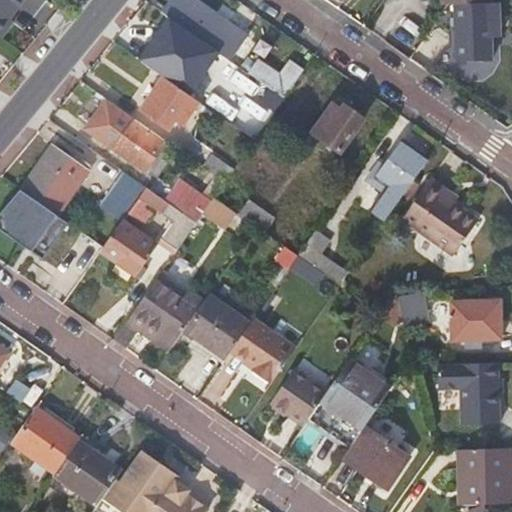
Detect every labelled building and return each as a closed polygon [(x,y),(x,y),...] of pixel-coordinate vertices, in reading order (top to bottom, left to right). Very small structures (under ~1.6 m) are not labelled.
[(0,0),(0,36),(2,38),(14,21),(11,19),(23,0),(0,0)] [(199,0),(172,0),(164,12),(210,45),(231,59),(248,34),(199,0)] [(498,36),(497,2),(490,2),(454,3),(456,60),(490,59),(490,36),(498,36)] [(419,18),(396,49),(409,58),(431,26),(419,18)] [(139,40),(130,52),(150,66),(159,54),(139,40)] [(231,59),(210,45),(192,70),(232,100),(251,74),(249,72),(231,59)] [(284,97),(304,70),(291,60),(281,74),(258,58),(249,72),(251,74),(284,97)] [(193,97),(166,78),(143,110),(175,132),(188,113),(196,118),(205,105),(193,97)] [(205,105),(227,121),(233,113),(199,89),(193,97),(205,105)] [(164,137),(135,117),(107,98),(87,127),(145,169),(155,154),(153,153),(164,137)] [(314,130),(341,150),(364,117),(337,98),(314,130)] [(155,154),(145,169),(148,172),(170,141),(164,137),(153,153),(155,154)] [(386,219),(428,158),(401,139),(392,152),(387,149),(367,178),(382,190),(370,208),(386,219)] [(55,145),(24,189),(58,213),(90,168),(55,145)] [(216,174),(225,180),(232,169),(209,153),(202,164),(216,174)] [(146,186),(125,171),(101,206),(122,221),(123,220),(142,192),(146,186)] [(172,204),(198,223),(216,197),(227,181),(225,180),(216,174),(198,198),(180,185),(168,202),(172,204)] [(432,177),(428,182),(455,201),(458,196),(432,177)] [(455,201),(428,182),(406,214),(456,250),(478,217),(455,201)] [(156,193),(146,186),(142,192),(152,199),(156,193)] [(249,203),(241,215),(256,226),(264,232),(273,220),(249,203)] [(164,215),(190,233),(198,223),(172,204),(164,215)] [(104,246),(101,251),(138,277),(145,266),(159,246),(123,220),(122,221),(104,246)] [(43,260),(78,285),(101,251),(104,246),(70,221),(43,260)] [(298,255),(340,285),(348,274),(320,255),(330,239),(316,229),(298,255)] [(145,266),(138,277),(144,281),(151,271),(145,266)] [(168,351),(184,329),(205,299),(190,288),(183,298),(157,280),(115,340),(125,347),(138,329),(168,351)] [(427,321),(421,291),(408,292),(407,295),(395,296),(403,326),(404,331),(409,330),(408,326),(427,321)] [(226,358),(231,351),(251,322),(209,293),(205,299),(184,329),(226,358)] [(395,296),(395,293),(381,314),(378,317),(393,327),(403,326),(395,296)] [(452,338),(499,334),(496,298),(449,302),(452,338)] [(272,379),(274,380),(296,348),(254,319),(251,322),(231,351),(254,367),(252,371),(270,383),(272,379)] [(362,428),(364,425),(388,391),(347,362),(325,393),(320,399),(362,428)] [(500,423),(498,362),(438,364),(439,390),(460,389),(461,425),(500,423)] [(272,403),(303,424),(307,418),(320,399),(325,393),(294,371),(272,403)] [(320,399),(307,418),(349,446),(362,428),(320,399)] [(79,439),(36,409),(34,412),(11,446),(54,475),(55,473),(79,439)] [(349,446),(342,457),(387,489),(410,457),(364,425),(362,428),(349,446)] [(0,449),(2,451),(10,440),(0,433),(0,449)] [(122,470),(79,439),(55,473),(99,504),(104,497),(115,481),(122,470)] [(462,450),(463,506),(511,504),(511,494),(510,495),(509,448),(462,450)] [(121,485),(115,481),(104,497),(125,511),(154,511),(178,478),(142,454),(121,485)] [(186,511),(196,499),(184,491),(169,511),(186,511)]
